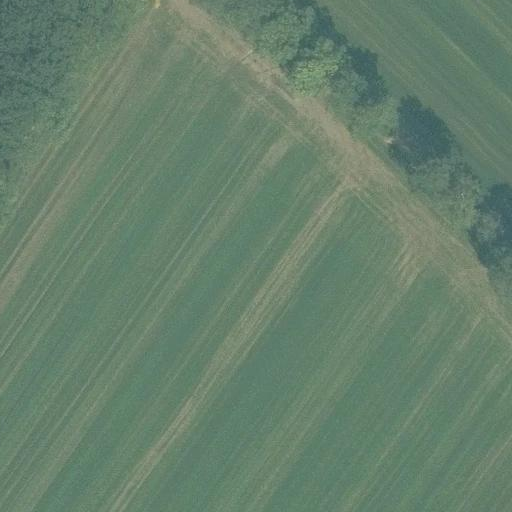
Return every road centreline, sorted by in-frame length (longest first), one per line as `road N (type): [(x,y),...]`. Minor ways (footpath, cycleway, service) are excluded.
road 1 (track): [(265,0),(511,242)]
road 2 (track): [(70,0),(0,103)]
